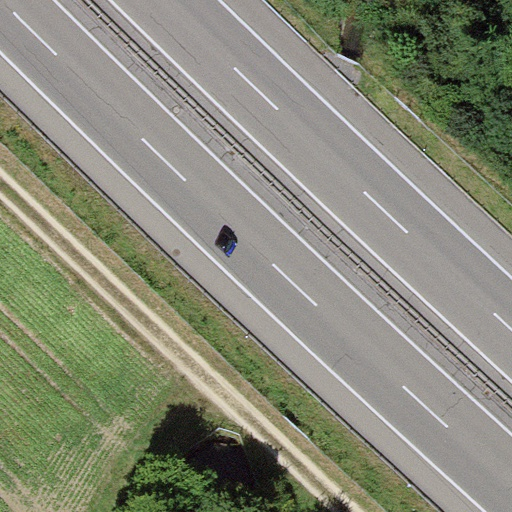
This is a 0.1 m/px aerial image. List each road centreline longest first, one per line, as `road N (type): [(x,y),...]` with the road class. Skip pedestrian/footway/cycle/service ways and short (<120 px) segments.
road 1 (motorway): [(0,0),(511,487)]
road 2 (motorway): [(511,324),(168,0)]
road 3 (track): [(338,511),(0,192)]
